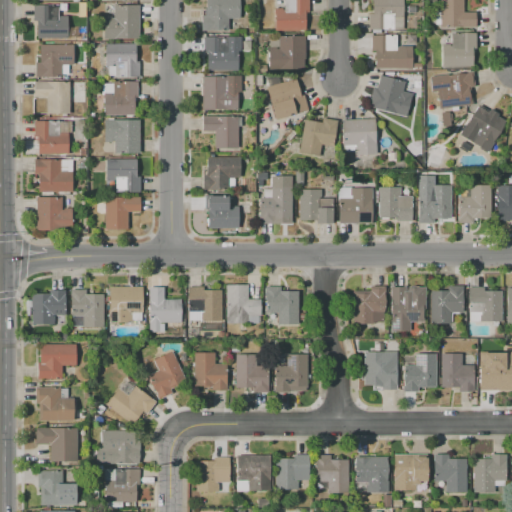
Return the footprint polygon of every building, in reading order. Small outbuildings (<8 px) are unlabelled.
[(239,0),(239,19),(227,19),(227,30),(201,30),(201,15),(205,15),(205,0),(239,0)] [(307,0),(307,13),(305,13),(305,30),(274,30),(274,8),(283,8),(283,0),(307,0)] [(402,0),(402,30),(369,30),(369,13),(371,13),(371,0),(402,0)] [(439,0),(463,0),(463,12),(475,12),(475,27),(439,27),(439,0)] [(32,5),(57,5),(57,17),(67,17),(67,38),(36,38),(36,21),(32,21),(32,5)] [(138,5),(138,39),(103,39),(103,17),(113,17),(113,5),(138,5)] [(441,66),(441,44),(450,44),(450,33),(475,33),(475,51),(471,51),(471,66),(441,66)] [(303,36),(303,69),(268,69),(268,38),(278,38),(278,36),(303,36)] [(411,70),(374,70),(374,51),(370,51),(370,36),(395,36),(395,46),(412,46),(411,70)] [(240,37),(240,52),(237,52),(237,71),(206,71),(206,52),(203,52),(203,37),(240,37)] [(39,44),(73,44),(73,65),(61,65),(61,77),(35,77),(35,62),(39,62),(39,44)] [(104,44),(135,44),(135,61),(139,61),(139,77),(114,77),(114,76),(108,76),(108,62),(104,62),(104,44)] [(472,72),(473,87),(469,87),(471,105),(439,108),(437,91),(431,91),(429,76),(447,74),(447,76),(465,74),(465,72),(472,72)] [(268,86),(266,78),(277,75),(279,83),(268,86)] [(379,75),(403,81),(400,92),(411,95),(406,116),(371,107),(379,75)] [(202,77),(226,77),(226,87),(237,87),(237,109),(202,109),(202,77)] [(266,87),(295,79),(303,107),(293,110),(294,114),(275,119),(266,87)] [(33,81),(69,81),(69,114),(46,114),(46,96),(33,96),(33,81)] [(103,115),(103,83),(112,83),(112,81),(137,81),(137,97),(134,97),(134,115),(103,115)] [(505,121),(487,152),(458,135),(476,104),(505,121)] [(238,115),(238,148),(213,148),(213,130),(201,130),(201,115),(238,115)] [(298,153),(303,119),(321,122),(322,118),(336,120),(332,147),(320,145),(318,156),(298,153)] [(340,119),(373,118),(375,154),(353,155),(353,145),(341,146),(340,119)] [(103,119),(138,119),(138,153),(109,152),(110,136),(103,136),(103,119)] [(33,120),(70,121),(70,134),(68,134),(68,154),(37,154),(37,137),(33,137),(33,120)] [(431,148),(443,152),(442,160),(438,166),(427,162),(428,155),(431,148)] [(206,158),(239,158),(239,177),(235,177),(235,190),(202,190),(202,167),(206,167),(206,158)] [(33,160),(71,160),(71,192),(37,191),(37,175),(33,175),(33,160)] [(105,160),(136,160),(136,176),(139,176),(139,192),(114,192),(114,179),(105,179),(105,160)] [(259,224),(259,198),(262,198),(262,189),(270,189),(270,176),(292,177),(292,224),(259,224)] [(417,223),(417,197),(418,197),(418,186),(429,186),(429,185),(450,185),(450,218),(434,218),(434,223),(417,223)] [(457,223),(457,197),(459,197),(459,187),(469,187),(469,185),(489,185),(489,218),(472,218),(472,223),(457,223)] [(511,221),(497,221),(497,185),(511,185),(511,221)] [(378,219),(378,187),(400,187),(400,196),(410,196),(410,221),(395,221),(395,219),(378,219)] [(338,188),(370,188),(370,223),(338,223),(338,188)] [(298,220),(298,189),(320,189),(320,192),(329,192),(329,207),(331,207),(331,223),(316,223),(316,220),(298,220)] [(204,195),(229,195),(229,206),(239,206),(239,227),(207,227),(207,210),(204,210),(204,195)] [(35,197),(60,197),(60,208),(72,208),(71,230),(35,230),(35,197)] [(104,197),(139,197),(139,212),(127,212),(127,229),(104,229),(104,213),(97,213),(97,199),(104,199),(104,197)] [(225,285),(247,285),(247,299),(260,299),(260,324),(225,324),(225,285)] [(429,290),(447,290),(447,285),(462,285),(462,312),(450,312),(450,323),(429,323),(429,290)] [(187,320),(187,286),(203,287),(203,290),(221,290),(221,320),(187,320)] [(264,286),(280,286),(280,292),(297,292),(297,324),(276,324),(276,313),(264,313),(264,286)] [(352,323),(352,291),(369,291),(369,286),(384,286),(384,323),(352,323)] [(389,286),(424,286),(424,310),(422,310),(422,321),(409,321),(409,331),(389,331),(389,286)] [(468,286),(483,286),(483,291),(501,291),(501,322),(469,322),(469,312),(468,312),(468,286)] [(108,287),(142,287),(142,321),(108,321),(108,287)] [(148,287),(163,287),(163,299),(180,299),(180,322),(163,322),(163,333),(148,333),(148,287)] [(31,325),(31,294),(48,294),(48,290),(64,290),(64,314),(53,314),(53,325),(31,325)] [(70,290),(85,290),(85,294),(103,294),(103,327),(72,327),(72,316),(70,316),(70,290)] [(75,344),(75,366),(61,366),(61,379),(36,379),(36,362),(39,362),(39,344),(75,344)] [(171,350),(187,386),(157,399),(146,376),(157,371),(152,359),(171,350)] [(363,352),(394,352),(394,373),(396,373),(396,390),(373,390),(373,385),(362,385),(363,352)] [(193,353),(215,353),(215,365),(226,365),(226,390),(211,390),(211,386),(193,386),(193,353)] [(439,353),(461,353),(461,365),(473,365),(473,392),(458,392),(458,387),(439,387),(439,353)] [(511,355),(511,390),(479,390),(479,365),(482,365),(482,353),(504,353),(504,355),(511,355)] [(234,354),(255,354),(255,367),(267,367),(267,392),(252,392),(252,387),(234,387),(234,354)] [(306,354),(306,391),(289,391),(289,393),(273,392),(273,366),(285,366),(285,354),(306,354)] [(403,392),(403,365),(414,365),(414,354),(434,354),(434,388),(417,388),(417,392),(403,392)] [(105,405),(117,388),(118,389),(125,380),(133,386),(134,385),(155,402),(146,414),(142,411),(131,424),(105,405)] [(73,421),(38,421),(38,404),(35,404),(35,387),(59,387),(59,389),(67,389),(67,398),(73,398),(73,421)] [(100,415),(94,410),(99,404),(105,408),(100,415)] [(35,428),(76,428),(76,461),(49,461),(49,444),(35,444),(35,428)] [(138,464),(112,464),(112,460),(108,460),(108,452),(100,452),(100,430),(134,430),(134,448),(138,448),(138,464)] [(392,454),(408,454),(408,457),(426,457),(426,483),(415,483),(415,490),(392,490),(392,454)] [(473,492),(473,459),(490,459),(490,454),(506,454),(505,486),(494,486),(494,492),(473,492)] [(236,455),(270,455),(270,491),(236,491),(236,455)] [(275,489),(275,459),(292,459),(292,455),(308,455),(308,480),(307,480),(307,486),(297,486),(297,490),(275,489)] [(314,455),(330,455),(330,459),(347,459),(347,493),(327,493),(327,482),(314,481),(314,455)] [(432,455),(448,455),(448,459),(466,459),(466,493),(445,493),(445,481),(432,481),(432,455)] [(195,461),(213,461),(213,457),(228,457),(228,491),(195,491),(195,461)] [(386,457),(386,459),(389,459),(389,485),(387,485),(387,492),(354,492),(354,458),(366,458),(366,457),(386,457)] [(104,502),(105,480),(103,480),(103,469),(138,469),(138,486),(134,486),(134,502),(104,502)] [(36,470),(61,470),(61,484),(75,484),(75,506),(39,506),(39,487),(36,487),(36,470)] [(382,495),(390,495),(390,507),(382,507),(382,495)] [(202,499),(216,499),(216,507),(202,507),(202,499)]
